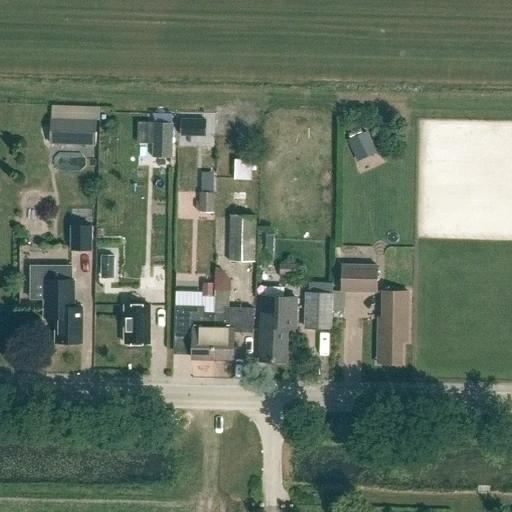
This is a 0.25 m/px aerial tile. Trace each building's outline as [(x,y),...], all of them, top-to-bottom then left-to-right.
[(207,120),(182,119),(182,135),(206,136),(207,120)] [(52,120),(51,144),(95,146),(96,121),(59,120),(52,120)] [(154,157),(171,158),(172,124),(155,124),(154,157)] [(369,131),(350,140),(357,156),(376,147),(369,131)] [(235,159),(234,180),(251,180),(251,160),(235,159)] [(218,193),(204,193),(199,193),(199,213),(213,213),(217,213),(218,193)] [(253,262),(255,216),(232,215),(230,261),(253,262)] [(271,262),(272,225),(258,225),(257,262),(271,262)] [(92,250),(92,227),(72,226),(72,250),(92,250)] [(115,256),(101,256),(101,279),(115,279),(115,256)] [(296,264),(280,264),(280,275),(296,275),(296,264)] [(377,293),(377,265),(340,264),(340,292),(377,293)] [(214,314),(213,359),(233,359),(233,333),(253,333),(253,309),(228,308),(229,282),(224,271),(215,266),(215,283),(214,296),(214,314)] [(44,280),(44,309),(44,318),(56,318),(56,343),(82,343),(82,308),(74,308),(74,281),(44,280)] [(204,283),(204,296),(214,296),(215,283),(204,283)] [(331,330),(333,293),(309,292),(307,329),(331,330)] [(407,342),(408,292),(382,292),(381,318),(378,318),(377,357),(383,358),(383,364),(402,365),(402,342),(407,342)] [(294,328),(295,303),(284,303),(284,298),(263,298),(261,361),(285,361),(285,328),(294,328)] [(125,344),(151,344),(151,306),(125,306),(125,344)] [(213,359),(214,314),(203,314),(203,307),(175,306),(174,331),(193,332),(192,358),(213,359)]
